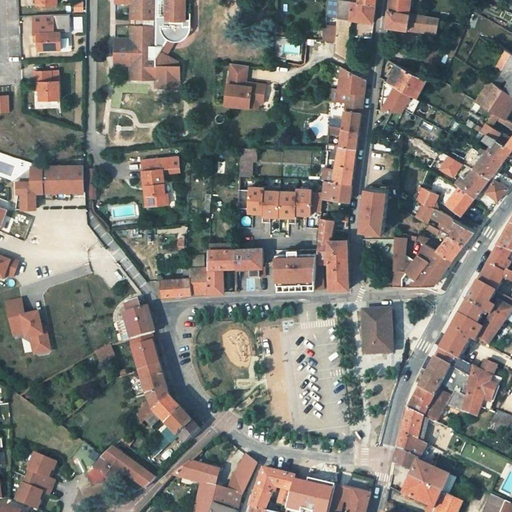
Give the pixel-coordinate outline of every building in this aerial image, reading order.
[(133,0),(133,6),(128,7),(127,13),(127,24),(123,26),(123,35),(126,38),(126,49),(125,61),(153,61),(154,46),(167,27),(174,27),(180,25),(185,23),(190,19),(194,14),(196,13),(190,12),(190,0),(133,0)] [(356,0),(339,0),(338,17),(351,18),(374,21),(377,2),(356,0)] [(390,0),(389,12),(397,13),(410,15),(410,14),(411,0),(390,0)] [(483,29),(488,18),(471,9),(468,20),(483,29)] [(387,27),(407,30),(410,15),(397,13),(389,12),(387,27)] [(110,49),(126,49),(126,38),(123,35),(123,26),(127,24),(127,13),(112,14),(110,49)] [(32,33),(38,33),(38,42),(38,50),(59,50),(59,49),(60,49),(59,32),(69,32),(68,14),(33,16),(34,23),(38,22),(38,25),(34,26),(34,24),(31,25),(32,33)] [(410,14),(410,15),(407,30),(437,34),(439,19),(410,14)] [(337,28),(337,34),(350,35),(351,18),(338,17),(337,28)] [(511,31),(488,18),(483,29),(480,34),(491,41),(503,49),(511,54),(511,31)] [(324,27),(323,39),(336,40),(337,34),(337,28),(324,27)] [(350,35),(337,34),(336,40),(335,52),(348,58),(350,35)] [(508,63),(511,65),(511,54),(503,49),(494,65),(502,71),(508,63)] [(368,76),(368,69),(354,61),(353,67),(368,76)] [(510,84),(511,80),(511,65),(508,63),(502,71),(500,74),(506,78),(504,80),(510,84)] [(247,66),(230,64),(229,72),(246,74),(247,66)] [(428,79),(400,64),(389,83),(396,86),(418,98),(428,79)] [(332,88),(331,93),(348,95),(348,91),(345,90),(347,70),(342,67),(339,89),(332,88)] [(33,70),(34,78),(40,78),(40,88),(41,99),(59,98),(57,70),(33,70)] [(348,91),(365,94),(367,80),(347,70),(345,90),(348,91)] [(511,85),(510,84),(504,80),(506,78),(500,74),(496,71),(490,81),(511,95),(511,85)] [(246,74),(229,72),(228,85),(227,85),(225,106),(250,109),(252,82),(246,82),(246,74)] [(389,83),(385,81),(383,94),(390,97),(396,86),(389,83)] [(511,108),(511,95),(490,81),(477,101),(477,102),(495,112),(504,117),(506,118),(511,108)] [(252,82),(250,109),(258,110),(259,105),(263,105),(265,84),(252,82)] [(418,98),(396,86),(390,97),(383,94),(382,110),(402,113),(404,110),(413,115),(421,100),(418,98)] [(347,102),(347,110),(363,112),(365,94),(348,91),(348,95),(347,102)] [(331,101),(347,102),(348,95),(331,93),(331,101)] [(363,112),(347,110),(346,114),(338,113),(339,108),(330,107),(329,125),(338,127),(343,128),(360,131),(362,122),(363,112)] [(492,116),(501,121),(504,117),(495,112),(492,116)] [(501,121),(511,128),(511,121),(506,118),(504,117),(501,121)] [(487,123),(484,128),(482,132),(484,133),(487,134),(497,139),(501,132),(487,123)] [(328,134),(337,136),(338,127),(329,125),(328,134)] [(359,140),(360,131),(343,128),(342,136),(341,146),(358,149),(359,140)] [(472,139),(479,143),(484,133),(482,132),(476,128),(474,130),(476,131),(472,139)] [(509,138),(501,132),(497,139),(497,140),(505,144),(506,142),(509,138)] [(487,152),(503,162),(511,150),(511,147),(505,144),(497,140),(497,139),(487,134),(484,140),(491,146),(487,152)] [(465,144),(460,141),(458,145),(468,151),(470,147),(465,144)] [(358,149),(341,146),(337,169),(326,168),(325,180),(353,184),(358,149)] [(253,149),(243,149),(241,176),(252,177),(253,149)] [(487,152),(480,149),(478,153),(472,150),(464,161),(453,154),(450,159),(488,181),(492,175),(509,188),(511,184),(511,179),(496,170),(503,162),(487,152)] [(460,188),(476,197),(482,188),(485,184),(488,181),(450,159),(440,153),(439,153),(434,162),(442,166),(440,170),(453,177),(456,172),(463,176),(466,173),(471,174),(465,182),(462,181),(458,182),(456,185),(460,188)] [(177,156),(140,159),(143,184),(145,183),(147,203),(167,202),(166,190),(163,191),(161,173),(161,167),(178,166),(177,156)] [(18,186),(18,196),(24,196),(25,210),(39,210),(37,193),(84,190),(82,161),(44,162),(44,166),(31,167),(32,185),(18,186)] [(96,171),(89,172),(90,202),(97,202),(96,171)] [(423,202),(433,207),(446,181),(434,174),(428,186),(430,189),(428,192),(420,188),(418,190),(421,192),(418,199),(423,202)] [(485,184),(490,187),(486,191),(500,200),(503,195),(509,188),(492,175),(488,181),(485,184)] [(324,198),(351,201),(353,184),(325,180),(324,192),(324,198)] [(250,190),(240,190),(239,208),(249,208),(249,212),(264,213),(265,187),(250,187),(250,190)] [(273,187),(265,187),(264,213),(263,222),(265,222),(272,222),(273,216),(280,216),(281,190),(273,190),(273,187)] [(396,195),(397,190),(387,189),(367,187),(363,230),(386,233),(389,194),(396,195)] [(290,191),(281,190),(280,216),(288,217),(288,223),(291,223),(297,224),(297,214),(298,188),(290,188),(290,191)] [(314,188),(298,188),(297,214),(313,215),(313,211),(322,212),(324,198),(324,192),(314,192),(314,188)] [(460,188),(458,191),(446,207),(458,213),(462,215),(476,197),(460,188)] [(471,238),(477,231),(454,219),(433,207),(423,202),(416,215),(427,221),(430,216),(453,229),(450,234),(467,243),(471,238)] [(350,267),(349,240),(333,240),(335,220),(328,219),(322,218),(319,249),(318,263),(317,263),(315,289),(323,289),(323,263),(330,263),(331,289),(351,288),(350,267)] [(440,232),(441,233),(443,231),(429,224),(427,228),(439,234),(440,232)] [(511,224),(505,236),(500,246),(511,251),(511,224)] [(459,253),(467,243),(450,234),(442,245),(420,234),(418,237),(417,241),(425,245),(454,260),(459,253)] [(395,255),(405,256),(406,240),(396,237),(395,255)] [(402,278),(402,287),(435,286),(439,280),(454,260),(425,245),(419,256),(402,278)] [(511,251),(500,246),(496,253),(503,255),(509,259),(511,260),(511,251)] [(223,266),(224,268),(228,268),(227,249),(223,249),(221,249),(222,261),(211,262),(211,267),(223,266)] [(211,262),(222,261),(221,249),(211,249),(211,262)] [(227,249),(228,268),(237,267),(237,249),(229,249),(227,249)] [(237,249),(237,267),(250,267),(264,266),(264,249),(241,249),(237,249)] [(318,263),(319,249),(299,250),(299,249),(293,250),(289,250),(289,251),(276,251),(278,291),(315,289),(317,263),(318,263)] [(489,264),(511,273),(511,260),(509,259),(503,255),(496,253),(494,257),(489,264)] [(0,275),(4,277),(6,272),(13,275),(19,260),(12,257),(11,259),(4,256),(0,254),(0,275)] [(185,278),(163,280),(161,280),(163,296),(188,294),(210,293),(211,267),(206,268),(205,254),(189,255),(190,270),(191,278),(185,278)] [(405,256),(395,255),(393,287),(402,287),(402,278),(419,256),(405,256)] [(511,281),(511,273),(489,264),(486,271),(483,276),(501,286),(505,278),(511,281)] [(210,293),(225,292),(224,268),(223,266),(211,267),(210,293)] [(264,266),(250,267),(250,276),(269,276),(268,266),(264,266)] [(497,292),(501,286),(483,276),(480,282),(497,292)] [(497,292),(480,282),(478,284),(476,288),(494,298),(497,292)] [(473,340),(476,342),(477,341),(482,344),(483,342),(490,346),(511,312),(511,307),(500,301),(496,308),(490,305),(494,298),(476,288),(455,325),(453,329),(473,340)] [(19,298),(5,301),(12,334),(23,332),(29,335),(32,348),(37,351),(44,350),(48,344),(45,331),(41,332),(40,327),(37,312),(23,314),(19,298)] [(129,319),(121,322),(126,340),(131,338),(135,337),(136,338),(153,333),(146,309),(145,306),(139,308),(137,298),(125,302),(128,311),(127,312),(129,319)] [(153,317),(150,308),(146,309),(153,333),(157,333),(153,317)] [(365,355),(393,354),(392,340),(392,310),(364,311),(365,355)] [(451,333),(449,336),(469,346),(473,340),(453,329),(451,333)] [(131,338),(134,348),(156,341),(153,333),(136,338),(135,337),(131,338)] [(445,343),(441,350),(461,360),(469,346),(449,336),(445,343)] [(163,365),(156,341),(134,348),(141,371),(163,365)] [(102,362),(115,357),(111,344),(107,346),(100,349),(96,351),(102,362)] [(469,375),(466,391),(469,392),(474,367),(461,360),(441,350),(436,358),(451,366),(466,374),(469,375)] [(431,369),(446,378),(451,366),(436,358),(434,363),(431,369)] [(487,362),(483,371),(474,367),(469,392),(465,411),(467,412),(478,417),(482,409),(483,406),(487,396),(493,398),(498,386),(491,383),(494,377),(497,367),(487,362)] [(141,371),(149,395),(170,388),(163,365),(141,371)] [(409,409),(426,415),(436,396),(440,389),(446,378),(431,369),(418,393),(409,409)] [(503,380),(494,377),(491,383),(498,386),(493,398),(487,396),(482,409),(491,412),(503,380)] [(465,411),(469,392),(466,391),(457,385),(453,395),(449,403),(465,411)] [(172,396),(170,388),(149,395),(151,403),(154,411),(172,396)] [(449,403),(453,395),(440,389),(436,396),(449,403)] [(154,411),(148,418),(152,422),(158,416),(167,426),(174,419),(184,409),(172,396),(154,411)] [(441,419),(447,408),(449,403),(436,396),(426,415),(425,416),(431,418),(437,420),(439,420),(441,419)] [(151,403),(143,406),(143,408),(148,418),(154,411),(151,403)] [(465,411),(449,403),(447,408),(464,418),(467,412),(465,411)] [(143,408),(136,412),(142,422),(148,418),(143,408)] [(179,437),(196,422),(190,415),(184,409),(174,419),(167,426),(179,438),(179,437)] [(403,431),(420,438),(425,416),(426,415),(409,409),(403,431)] [(511,417),(496,411),(492,423),(511,430),(511,417)] [(420,438),(425,440),(431,418),(425,416),(420,438)] [(187,444),(201,429),(201,428),(196,422),(179,437),(186,443),(187,444)] [(436,465),(439,467),(441,462),(424,454),(430,442),(425,440),(420,438),(403,431),(399,447),(422,458),(421,461),(434,467),(436,465)] [(115,446),(125,452),(129,447),(121,441),(115,446)] [(144,447),(138,453),(148,460),(152,455),(144,447)] [(396,461),(415,471),(421,461),(422,458),(399,447),(396,461)] [(155,479),(114,448),(105,456),(104,457),(96,468),(104,474),(119,480),(125,485),(131,477),(146,488),(155,479)] [(31,476),(53,486),(57,479),(50,476),(54,467),(57,468),(60,460),(37,450),(31,466),(35,468),(31,476)] [(231,491),(244,495),(259,464),(247,455),(235,476),(231,491)] [(412,477),(444,491),(451,475),(434,467),(421,461),(415,471),(412,477)] [(176,475),(204,483),(196,511),(212,511),(214,505),(217,506),(223,488),(215,486),(218,470),(191,463),(176,475)] [(286,497),(285,497),(283,506),(289,507),(298,476),(264,468),(254,499),(254,502),(254,504),(255,507),(256,509),(267,511),(268,511),(273,496),(276,486),(288,489),(286,497)] [(40,510),(45,500),(41,499),(45,490),(50,493),(53,486),(31,476),(27,485),(23,484),(17,501),(36,508),(40,510)] [(331,511),(337,485),(298,476),(289,507),(302,510),(302,508),(313,511),(312,511),(331,511)] [(412,477),(405,492),(405,493),(431,505),(437,507),(444,493),(444,491),(412,477)] [(368,511),(373,494),(337,485),(331,511),(368,511)] [(214,505),(212,511),(240,511),(244,495),(231,491),(223,488),(217,506),(214,505)] [(437,507),(431,505),(427,511),(458,511),(463,502),(444,493),(437,507)] [(502,511),(508,501),(495,494),(487,511),(502,511)] [(288,511),(289,507),(283,506),(285,497),(273,496),(268,511),(270,511),(288,511)] [(511,511),(511,502),(508,501),(502,511),(511,511)]
